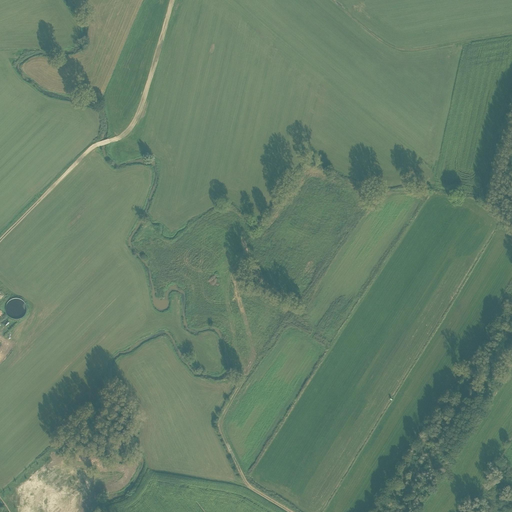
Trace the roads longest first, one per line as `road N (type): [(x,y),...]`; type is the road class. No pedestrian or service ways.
road 1 (track): [(0,240),(94,146),(128,128),(173,0)]
road 2 (track): [(332,0),(401,49),(511,33)]
